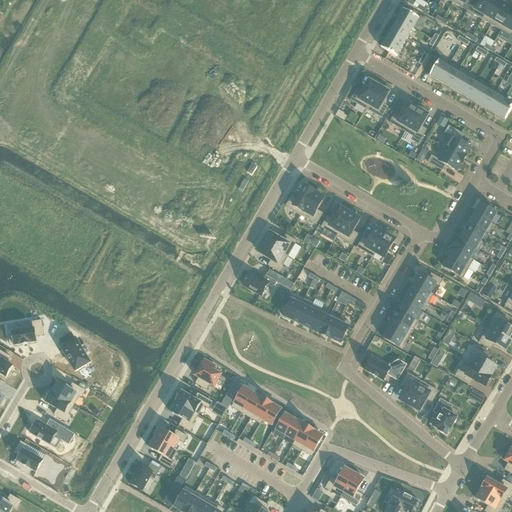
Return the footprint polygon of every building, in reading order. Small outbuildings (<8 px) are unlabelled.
[(72,0),(70,5),(89,16),(90,16),(95,6),(84,0),(72,0)] [(191,0),(187,7),(196,12),(203,0),(191,0)] [(203,0),(196,12),(205,17),(214,0),(203,0)] [(216,0),(214,0),(205,17),(214,22),(224,4),(216,0)] [(306,0),(297,0),(296,4),(313,14),(318,6),(306,0)] [(454,0),(453,3),(463,9),(467,0),(454,0)] [(480,0),(472,14),(483,20),(494,0),(480,0)] [(496,0),(494,0),(483,20),(492,25),(504,4),(498,0),(498,1),(496,0)] [(224,4),(214,22),(222,28),(233,10),(224,4)] [(296,4),(291,12),(309,22),(313,14),(296,4)] [(504,4),(492,25),(501,31),(511,11),(511,9),(510,8),(510,7),(504,4)] [(60,11),(57,17),(68,24),(71,18),(83,25),(89,16),(70,5),(65,14),(60,11)] [(233,10),(222,28),(231,33),(242,15),(233,10)] [(403,10),(398,20),(413,29),(419,19),(410,13),(409,13),(403,10)] [(511,11),(501,31),(497,37),(511,46),(511,11)] [(291,12),(286,19),(304,30),(309,22),(291,12)] [(242,15),(231,33),(240,38),(251,20),(242,15)] [(286,19),(282,27),(300,38),(304,30),(286,19)] [(251,20),(240,38),(249,43),(260,25),(251,20)] [(398,20),(392,29),(408,38),(413,29),(398,20)] [(282,27),(277,35),(295,45),(300,38),(282,27)] [(51,37),(46,46),(65,57),(71,48),(58,40),(61,35),(50,28),(47,34),(51,37)] [(392,29),(387,38),(403,47),(408,38),(392,29)] [(160,33),(150,51),(159,56),(170,38),(160,33)] [(277,35),(273,43),(291,53),(295,45),(277,35)] [(170,38),(159,56),(168,61),(178,43),(170,38)] [(387,38),(381,48),(387,51),(387,52),(397,57),(403,47),(387,38)] [(178,43),(168,61),(177,66),(187,48),(178,43)] [(273,43),(269,51),(286,61),(291,53),(273,43)] [(36,53),(33,59),(43,65),(47,60),(59,67),(65,57),(46,46),(41,56),(36,53)] [(187,48),(177,66),(186,71),(196,53),(187,48)] [(435,49),(431,56),(439,61),(443,54),(435,49)] [(196,53),(186,71),(194,77),(205,59),(196,53)] [(205,59),(194,77),(203,82),(214,64),(205,59)] [(433,71),(430,76),(440,82),(449,67),(439,61),(434,70),(433,70),(433,71)] [(214,64),(203,82),(212,87),(223,69),(214,64)] [(449,67),(440,82),(449,87),(458,72),(449,67)] [(223,69),(212,87),(221,92),(232,74),(223,69)] [(25,75),(18,87),(37,98),(44,87),(39,84),(42,78),(31,72),(28,77),(25,75)] [(92,72),(82,90),(91,95),(102,77),(92,72)] [(458,72),(449,87),(458,93),(468,77),(458,72)] [(102,77),(91,95),(100,101),(111,83),(102,77)] [(468,77),(458,93),(468,98),(477,83),(468,77)] [(357,90),(351,100),(366,109),(379,87),(379,86),(379,87),(369,81),(363,93),(357,90)] [(111,83),(100,101),(109,106),(119,88),(111,83)] [(477,83),(468,98),(477,104),(486,88),(477,83)] [(248,86),(243,94),(261,105),(266,96),(248,86)] [(379,87),(366,109),(382,118),(388,107),(382,104),(389,93),(380,87),(379,87)] [(119,88),(109,106),(118,111),(128,93),(119,88)] [(486,88),(477,104),(487,109),(496,94),(486,88)] [(128,93),(118,111),(127,116),(137,98),(128,93)] [(243,94),(238,102),(256,112),(261,105),(243,94)] [(496,94),(487,109),(496,115),(505,99),(496,94)] [(137,98),(127,116),(135,121),(146,103),(137,98)] [(9,99),(2,111),(20,122),(18,126),(24,129),(31,118),(25,115),(28,110),(9,99)] [(511,103),(505,99),(496,115),(505,120),(509,115),(509,114),(511,109),(511,103)] [(238,102),(234,110),(252,120),(256,112),(238,102)] [(146,103),(135,121),(144,126),(155,108),(146,103)] [(396,112),(390,123),(405,132),(419,110),(418,109),(409,104),(402,116),(396,112)] [(155,108),(144,126),(154,132),(165,114),(155,108)] [(234,110),(229,118),(247,128),(252,120),(234,110)] [(419,110),(405,132),(415,138),(413,141),(419,145),(427,130),(421,127),(428,115),(419,110)] [(49,111),(37,130),(49,137),(51,133),(56,137),(63,126),(57,123),(60,117),(49,111)] [(338,112),(336,116),(344,122),(347,117),(338,112)] [(442,117),(438,123),(445,127),(449,121),(442,117)] [(229,118),(225,125),(243,136),(247,128),(229,118)] [(225,125),(220,133),(238,143),(243,136),(225,125)] [(449,135),(442,147),(446,149),(465,160),(468,155),(467,155),(471,147),(460,141),(464,135),(449,127),(446,133),(449,135)] [(69,139),(62,150),(68,154),(71,149),(80,154),(91,136),(81,130),(74,143),(69,139)] [(220,133),(216,141),(234,151),(238,143),(220,133)] [(80,154),(80,155),(89,160),(87,165),(93,168),(99,157),(94,154),(101,141),(91,135),(91,136),(80,154)] [(216,141),(211,149),(229,159),(234,151),(216,141)] [(211,149),(207,156),(225,167),(229,159),(211,149)] [(432,156),(428,163),(443,171),(446,165),(457,172),(461,164),(462,165),(465,160),(446,149),(439,160),(432,156)] [(117,150),(105,169),(117,176),(119,173),(124,176),(131,165),(125,162),(128,157),(117,150)] [(420,155),(417,160),(422,163),(425,158),(420,155)] [(207,156),(202,165),(220,175),(225,167),(207,156)] [(143,165),(132,185),(144,191),(145,188),(151,191),(157,181),(152,177),(155,172),(143,165)] [(169,181),(158,200),(170,207),(172,204),(177,207),(184,196),(178,193),(181,188),(169,181)] [(292,196),(286,207),(301,216),(315,192),(305,187),(298,199),(292,196)] [(315,192),(301,216),(317,225),(323,214),(317,211),(324,199),(323,198),(323,197),(315,193),(315,192)] [(193,202),(187,212),(193,216),(191,219),(202,226),(214,206),(202,200),(199,205),(193,202)] [(478,211),(476,215),(491,223),(497,214),(481,205),(477,211),(478,211)] [(328,217),(322,228),(337,237),(350,214),(350,213),(340,208),(333,220),(328,217)] [(350,214),(337,237),(352,246),(358,235),(353,231),(360,219),(351,214),(350,214)] [(473,220),(471,224),(486,232),(489,234),(494,225),(491,223),(476,215),(476,214),(472,220),(473,220)] [(468,227),(465,232),(481,241),(486,232),(471,224),(469,227),(468,227)] [(363,238),(357,248),(373,258),(376,253),(375,253),(386,234),(385,234),(376,229),(369,241),(363,238)] [(463,238),(461,241),(476,250),(479,252),(484,243),(481,241),(465,232),(462,238),(463,238)] [(265,243),(265,244),(288,257),(297,242),(286,235),(283,241),(271,234),(266,243),(265,243)] [(386,234),(375,253),(376,253),(384,258),(382,263),(388,266),(394,255),(389,252),(396,240),(386,235),(387,235),(386,234)] [(313,238),(310,244),(316,248),(320,242),(313,238)] [(460,241),(455,250),(470,259),(474,261),(476,262),(481,253),(479,252),(476,250),(461,241),(460,241)] [(265,244),(260,253),(272,260),(268,266),(279,272),(288,257),(265,244)] [(124,245),(120,251),(131,257),(135,252),(124,245)] [(452,256),(450,259),(469,269),(474,261),(470,259),(455,250),(454,250),(455,250),(452,255),(452,256)] [(342,256),(339,260),(345,263),(349,257),(344,255),(342,256)] [(448,262),(444,268),(463,279),(469,269),(450,259),(449,262),(448,262)] [(120,262),(108,282),(120,288),(131,269),(120,262)] [(251,273),(243,286),(254,292),(253,293),(260,297),(261,296),(262,296),(268,285),(273,288),(277,281),(266,275),(263,280),(251,273)] [(139,274),(128,293),(140,300),(142,297),(147,300),(154,289),(148,286),(151,281),(139,274)] [(417,281),(415,285),(434,296),(433,296),(434,297),(440,287),(439,286),(443,280),(432,274),(428,280),(420,275),(417,281)] [(283,278),(279,284),(285,288),(291,291),(295,285),(289,281),(283,278)] [(413,288),(410,293),(425,302),(425,303),(428,305),(433,296),(434,296),(415,285),(413,288)] [(163,295),(157,306),(162,309),(161,312),(172,319),(184,299),(172,293),(169,298),(163,295)] [(406,299),(404,302),(405,303),(420,311),(425,303),(425,302),(410,293),(406,299)] [(468,299),(473,303),(477,297),(471,294),(468,299)] [(289,295),(283,305),(288,308),(284,317),(291,320),(291,319),(294,321),(303,302),(293,297),(289,295)] [(294,321),(297,323),(303,326),(313,306),(313,304),(304,300),(303,302),(294,321)] [(455,301),(452,306),(458,309),(461,304),(455,301)] [(399,311),(418,322),(423,313),(420,311),(405,303),(404,302),(403,305),(400,311),(399,311)] [(313,306),(303,326),(309,329),(312,330),(313,330),(320,314),(321,314),(322,311),(313,306)] [(399,311),(394,320),(413,331),(418,322),(399,311)] [(497,313),(488,328),(511,342),(511,341),(511,340),(511,328),(505,325),(508,319),(497,313)] [(313,330),(312,330),(322,335),(329,318),(321,314),(320,314),(313,330)] [(322,335),(331,339),(340,319),(331,314),(329,318),(322,335)] [(340,319),(331,339),(334,340),(341,344),(351,324),(340,319)] [(391,326),(389,329),(390,329),(408,340),(413,331),(394,320),(391,326)] [(13,336),(9,337),(10,345),(14,344),(15,347),(22,345),(22,346),(30,344),(37,343),(36,337),(44,336),(42,321),(33,323),(34,330),(28,331),(27,329),(19,330),(19,332),(12,333),(13,336)] [(488,328),(479,343),(490,350),(494,344),(506,351),(511,342),(488,328)] [(387,332),(383,339),(402,350),(408,340),(390,329),(389,329),(387,332)] [(71,333),(59,340),(63,347),(61,348),(67,357),(70,363),(76,372),(91,363),(86,355),(90,353),(85,345),(81,347),(76,339),(75,340),(71,333)] [(476,349),(468,364),(491,377),(496,369),(495,369),(496,367),(484,360),(487,355),(476,349)] [(0,374),(6,378),(13,367),(8,364),(11,358),(1,352),(0,352),(0,374)] [(436,357),(431,365),(438,368),(442,361),(436,357)] [(372,358),(365,371),(371,374),(372,374),(372,375),(377,378),(384,382),(387,376),(398,382),(407,365),(399,360),(390,365),(388,367),(372,358)] [(205,360),(195,376),(199,378),(196,384),(207,390),(210,385),(214,387),(221,375),(213,371),(216,366),(205,360)] [(459,371),(455,377),(470,385),(473,380),(485,387),(491,377),(468,364),(462,373),(459,371)] [(407,388),(400,400),(409,406),(410,406),(423,383),(414,378),(408,374),(402,385),(407,388)] [(237,378),(222,405),(228,408),(243,382),(237,378)] [(52,392),(52,393),(74,406),(80,396),(82,398),(86,392),(73,384),(70,390),(58,383),(52,392)] [(423,383),(410,406),(411,407),(411,406),(420,412),(427,400),(432,403),(439,392),(433,388),(423,383)] [(243,388),(232,408),(242,413),(252,396),(253,394),(243,388)] [(182,392),(176,403),(198,415),(204,406),(209,409),(212,402),(198,394),(195,400),(182,392)] [(49,393),(45,400),(47,401),(46,403),(58,410),(55,416),(67,423),(71,417),(68,415),(74,406),(52,393),(51,394),(49,393)] [(252,396),(242,413),(251,419),(263,399),(262,399),(253,394),(252,396)] [(478,396),(474,402),(480,406),(484,399),(478,396)] [(263,399),(251,419),(261,424),(263,421),(263,420),(272,405),(273,404),(262,398),(262,399),(263,399)] [(441,400),(434,412),(441,416),(434,428),(439,431),(438,431),(447,436),(458,418),(449,413),(452,407),(441,400)] [(176,403),(170,413),(183,420),(180,426),(191,432),(194,426),(193,425),(198,415),(176,403)] [(272,405),(263,420),(263,421),(273,426),(282,410),(272,405)] [(285,415),(274,434),(284,440),(295,420),(285,415)] [(32,430),(30,434),(50,445),(55,437),(62,441),(69,445),(75,435),(50,420),(47,426),(38,421),(36,424),(35,424),(32,430)] [(295,420),(284,440),(293,445),(304,426),(295,420)] [(304,426),(293,445),(302,451),(314,431),(314,432),(314,431),(309,428),(304,425),(304,426)] [(161,429),(155,439),(174,450),(174,449),(179,440),(184,443),(188,437),(177,431),(174,436),(161,429)] [(314,431),(302,451),(312,456),(323,437),(314,432),(314,431)] [(155,439),(150,449),(162,456),(159,461),(170,468),(173,462),(172,461),(178,451),(174,449),(174,450),(155,439)] [(21,442),(15,453),(20,457),(17,462),(23,465),(23,466),(30,470),(37,473),(43,461),(25,450),(27,446),(21,442)] [(141,466),(130,484),(143,491),(151,478),(155,480),(161,470),(158,469),(151,465),(151,464),(147,470),(141,466)] [(332,478),(326,489),(341,498),(355,474),(345,469),(338,481),(332,478)] [(355,474),(341,498),(356,507),(363,496),(357,492),(364,480),(355,474)] [(174,486),(180,490),(185,481),(179,478),(174,486)] [(488,479),(481,489),(482,490),(482,489),(505,503),(511,491),(511,485),(503,481),(500,486),(488,479)] [(186,488),(175,507),(182,511),(184,511),(196,494),(186,488)] [(482,490),(476,500),(488,507),(485,511),(499,511),(505,503),(482,489),(482,490)] [(392,506),(389,511),(412,511),(418,501),(398,491),(391,505),(392,506)] [(175,498),(169,494),(164,502),(171,506),(175,498)] [(197,511),(205,499),(196,494),(184,511),(197,511)] [(0,511),(10,511),(13,508),(17,510),(22,502),(11,496),(7,503),(0,499),(0,511)] [(248,511),(266,511),(265,511),(268,506),(254,497),(250,503),(253,505),(248,511)] [(205,499),(197,511),(209,511),(214,505),(205,499)] [(370,499),(367,505),(372,508),(376,502),(370,499)]
